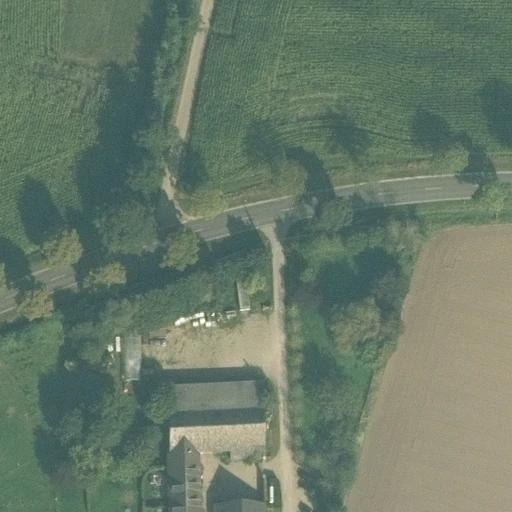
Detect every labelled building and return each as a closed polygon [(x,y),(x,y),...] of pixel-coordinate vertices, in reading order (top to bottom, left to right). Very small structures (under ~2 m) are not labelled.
[(116,336),(118,383),(140,382),(138,335),(116,336)] [(264,385),(165,389),(166,417),(263,413),(264,385)] [(262,452),(263,413),(166,417),(167,456),(195,456),(229,454),(262,452)] [(262,467),(262,452),(229,454),(230,468),(262,467)] [(196,511),(195,456),(167,456),(168,511),(196,511)]
